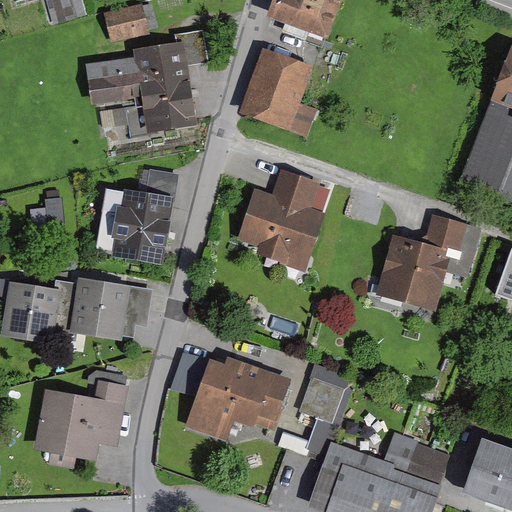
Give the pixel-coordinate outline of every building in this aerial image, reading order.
[(89,0),(54,0),(59,13),(90,3),(89,0)] [(333,0),(283,0),(278,12),(321,30),(333,0)] [(147,6),(113,14),(118,39),(152,31),(147,6)] [(210,30),(180,34),(182,48),(187,47),(189,65),(214,62),(210,30)] [(93,64),(94,69),(98,101),(98,103),(147,97),(148,105),(151,132),(168,130),(197,126),(189,65),(187,47),(182,48),(143,53),(143,57),(93,64)] [(315,68),(272,51),(249,109),(292,126),(315,68)] [(511,54),(493,105),(511,112),(511,54)] [(64,105),(98,101),(94,69),(60,73),(64,105)] [(151,132),(148,105),(84,113),(87,137),(119,133),(118,126),(135,124),(136,137),(168,133),(168,130),(151,132)] [(511,209),(511,112),(493,105),(462,192),(511,209)] [(178,200),(183,175),(157,171),(152,196),(175,200),(178,200)] [(290,173),(279,199),(264,193),(244,240),(308,265),(327,219),(314,213),(324,187),(290,173)] [(122,251),(132,193),(113,189),(103,248),(122,251)] [(152,196),(132,193),(122,251),(121,254),(165,261),(175,200),(152,196)] [(438,310),(448,279),(465,284),(482,231),(440,217),(430,246),(400,236),(382,292),(438,310)] [(511,264),(501,296),(511,299),(511,264)] [(148,285),(81,277),(79,292),(73,345),(140,353),(148,285)] [(79,292),(8,283),(2,336),(73,345),(79,292)] [(190,354),(178,388),(206,399),(220,361),(190,354)] [(293,380),(222,355),(220,361),(206,399),(195,428),(231,441),(239,419),(258,426),(260,421),(276,427),(293,380)] [(341,444),(364,379),(322,365),(306,410),(324,416),(313,447),(336,456),(341,444)] [(114,404),(51,393),(42,443),(105,454),(114,404)] [(401,435),(391,462),(341,444),(336,456),(317,510),(323,511),(434,511),(455,454),(401,435)] [(511,450),(490,443),(473,491),(511,504),(511,450)]
